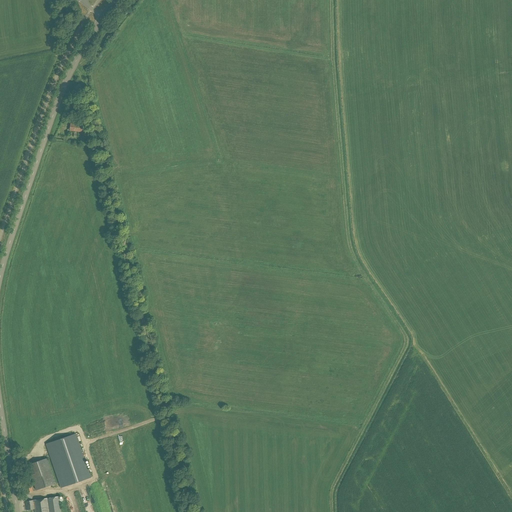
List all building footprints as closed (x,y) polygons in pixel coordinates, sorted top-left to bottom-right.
[(82,132),(83,125),(71,124),(70,131),(74,131),(73,136),(76,136),(77,131),(82,132)] [(62,487),(82,480),(90,477),(76,434),(67,437),(47,444),(62,487)] [(36,490),(55,484),(47,458),(27,465),(36,490)] [(25,494),(33,491),(30,480),(21,483),(25,494)] [(59,499),(59,497),(25,501),(27,510),(35,509),(35,511),(60,511),(59,502),(63,501),(63,499),(59,499)]
